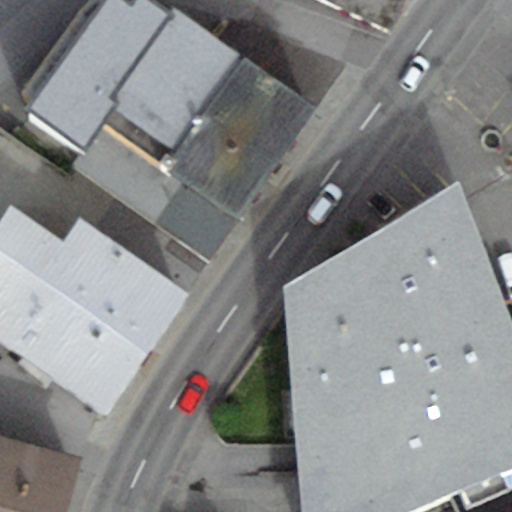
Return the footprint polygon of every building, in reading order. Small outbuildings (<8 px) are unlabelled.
[(234,216),(315,106),(172,2),(167,9),(154,0),(131,0),(130,2),(127,0),(102,0),(27,103),(85,145),(113,107),(174,152),(164,165),(234,216)] [(331,0),(389,27),(401,0),(331,0)] [(511,330),(453,183),(379,229),(450,491),(511,463),(511,330)] [(80,216),(64,239),(12,204),(0,221),(0,338),(109,412),(191,292),(80,216)] [(304,511),(399,511),(450,491),(379,229),(285,285),(304,511)] [(0,511),(64,511),(81,456),(0,433),(0,511)]
